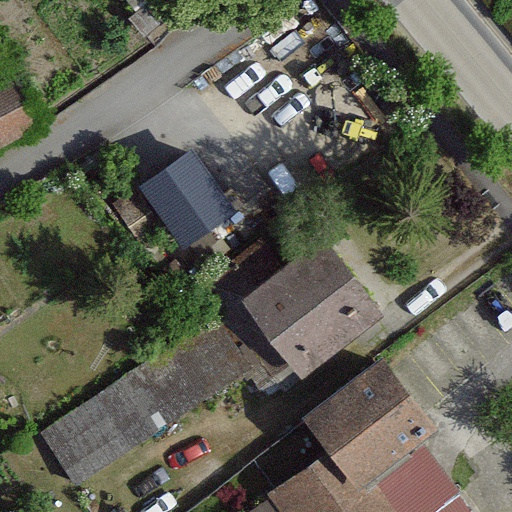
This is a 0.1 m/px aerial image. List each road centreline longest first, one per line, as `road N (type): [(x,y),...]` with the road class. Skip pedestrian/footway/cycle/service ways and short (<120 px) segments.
road 1 (residential): [(0,171),(150,76),(245,0)]
road 2 (residential): [(511,112),(417,0)]
